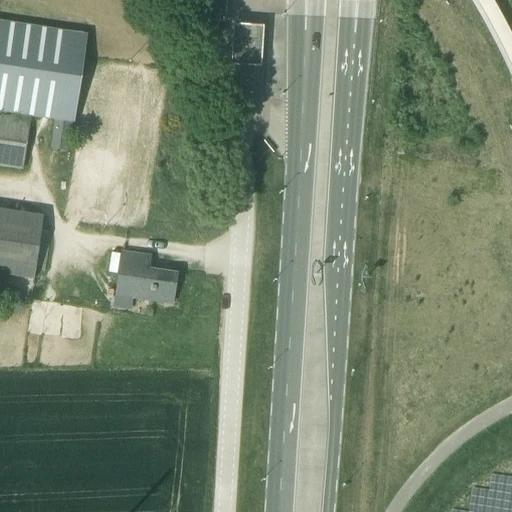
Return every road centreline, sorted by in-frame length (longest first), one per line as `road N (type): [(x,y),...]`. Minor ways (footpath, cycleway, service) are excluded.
road 1 (unclassified): [(222,511),(232,160),(172,0)]
road 2 (primary): [(328,511),(357,0)]
road 3 (primary): [(305,0),(276,511)]
